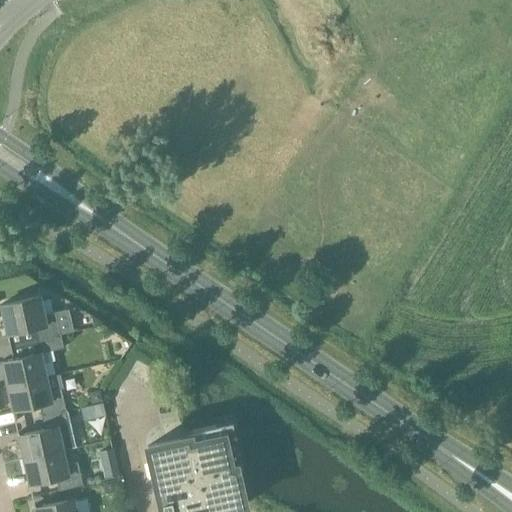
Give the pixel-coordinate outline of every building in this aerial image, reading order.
[(55,311),(44,314),(40,297),(0,306),(7,335),(34,329),(36,341),(61,336),(58,323),(55,311)] [(90,315),(93,327),(102,325),(103,323),(90,315)] [(61,336),(36,341),(39,354),(1,362),(6,387),(46,378),(43,364),(55,361),(53,351),(64,349),(61,336)] [(46,378),(6,387),(12,411),(39,405),(42,418),(66,412),(61,389),(50,392),(46,378)] [(88,393),(91,405),(102,403),(100,391),(88,393)] [(66,412),(42,418),(45,430),(18,436),(23,461),(63,451),(58,427),(69,425),(66,412)] [(186,438),(147,447),(162,511),(166,510),(166,511),(222,511),(243,507),(234,468),(242,467),(234,434),(227,435),(225,429),(220,431),(218,423),(185,431),(186,438)] [(66,465),(63,451),(23,461),(29,485),(56,479),(59,491),(83,486),(78,463),(66,465)] [(118,475),(116,467),(105,470),(106,477),(118,475)] [(103,482),(104,488),(110,492),(116,491),(114,480),(103,482)] [(76,511),(74,500),(34,509),(34,511),(76,511)]
